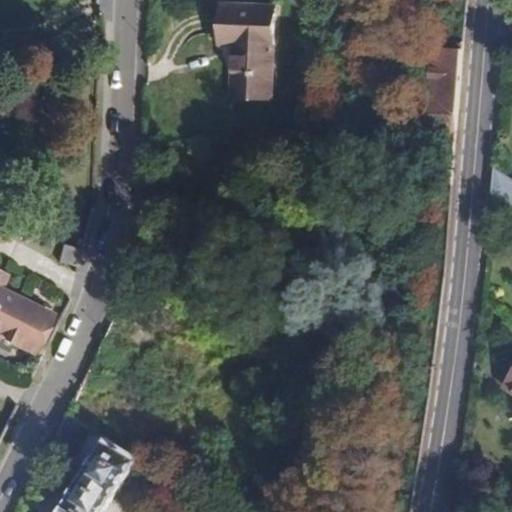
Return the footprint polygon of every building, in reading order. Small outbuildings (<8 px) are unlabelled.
[(235,57),(234,96),(273,96),(276,7),(223,5),(222,57),(235,57)] [(436,46),(430,127),(457,129),(463,48),(436,46)] [(439,140),(438,152),(445,152),(444,173),(454,174),(456,140),(439,140)] [(511,177),(496,166),(493,192),(511,205),(511,177)] [(69,242),(64,261),(76,263),(81,244),(69,242)] [(0,335),(26,349),(38,323),(32,321),(35,314),(39,304),(1,286),(6,273),(0,270),(0,335)] [(35,314),(32,321),(38,323),(41,317),(35,314)] [(119,402),(120,407),(122,411),(126,414),(121,421),(152,444),(191,390),(162,368),(163,361),(158,358),(155,359),(153,362),(150,366),(128,349),(106,379),(120,391),(119,394),(118,398),(119,402)] [(60,429),(91,448),(100,433),(68,413),(60,429)] [(108,438),(63,511),(106,511),(120,491),(141,459),(108,438)]
